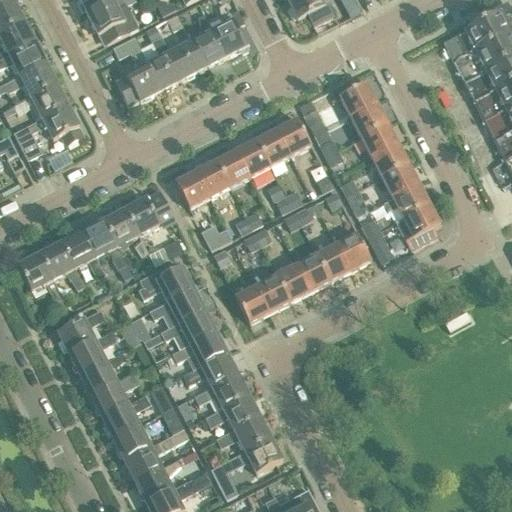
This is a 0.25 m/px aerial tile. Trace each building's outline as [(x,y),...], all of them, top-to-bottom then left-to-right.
[(0,0),(0,9),(14,3),(12,0),(0,0)] [(76,0),(86,17),(113,4),(111,0),(76,0)] [(113,4),(86,17),(97,40),(98,39),(104,51),(130,37),(138,33),(126,10),(136,5),(133,0),(121,0),(115,3),(113,4)] [(180,0),(185,8),(201,0),(180,0)] [(318,0),(289,0),(286,2),(297,24),(307,19),(313,31),(334,21),(328,8),(324,10),(318,0)] [(0,36),(25,23),(14,3),(0,9),(0,36)] [(212,35),(225,62),(247,51),(233,24),(232,24),(224,8),(219,11),(221,22),(220,23),(223,29),(212,35)] [(202,40),(191,46),(205,73),(225,62),(212,35),(204,19),(198,22),(202,40)] [(452,68),(509,38),(499,19),(442,48),(444,52),(440,54),(445,62),(448,61),(452,68)] [(0,36),(0,48),(3,47),(9,59),(36,45),(25,23),(0,36)] [(183,84),(169,57),(156,30),(145,36),(150,47),(151,47),(159,62),(148,68),(162,95),(183,84)] [(462,88),(511,62),(511,43),(509,38),(452,68),(462,88)] [(181,51),(169,57),(183,84),(205,73),(191,46),(190,46),(187,40),(178,45),(181,51)] [(162,95),(148,68),(134,42),(116,51),(122,63),(130,58),(138,74),(125,80),(126,82),(115,87),(128,111),(138,106),(139,107),(162,95)] [(9,59),(0,63),(0,73),(5,71),(6,72),(13,68),(20,80),(20,81),(47,67),(36,45),(9,59)] [(473,108),(511,87),(511,62),(462,88),(473,108)] [(2,90),(0,90),(0,98),(5,96),(7,99),(24,89),(31,102),(58,88),(47,67),(20,81),(20,80),(2,90)] [(483,127),(511,112),(511,87),(473,108),(483,127)] [(26,104),(13,111),(17,118),(28,114),(35,110),(42,123),(68,109),(58,88),(31,102),(26,104)] [(366,88),(339,101),(350,123),(377,109),(366,88)] [(42,123),(14,138),(28,165),(42,158),(32,138),(46,131),(53,145),(61,141),(66,151),(83,141),(78,132),(79,131),(68,109),(42,123)] [(377,109),(350,123),(351,123),(361,143),(387,129),(377,110),(377,109)] [(493,147),(511,137),(511,112),(483,127),(493,147)] [(310,131),(321,125),(316,114),(304,120),(310,131)] [(290,161),(310,151),(297,124),(276,135),(290,161)] [(387,129),(361,143),(362,145),(371,163),(397,149),(388,131),(387,129)] [(269,172),(290,161),(276,135),(256,145),(269,172)] [(503,167),(511,162),(511,137),(493,147),(503,167)] [(0,159),(5,157),(8,164),(18,159),(9,140),(0,145),(0,159)] [(325,161),(337,155),(332,144),(320,150),(325,161)] [(249,182),(269,172),(256,145),(236,155),(249,182)] [(397,149),(371,163),(373,166),(381,183),(408,169),(399,152),(397,149)] [(229,192),(249,182),(236,155),(215,166),(229,192)] [(331,172),(343,166),(337,155),(325,161),(331,172)] [(511,183),(511,162),(503,167),(511,183)] [(209,203),(229,192),(215,166),(195,176),(209,203)] [(408,169),(381,183),(384,187),(392,203),(418,190),(410,174),(408,169)] [(189,213),(209,203),(195,176),(175,186),(189,213)] [(316,186),(322,198),(333,193),(326,180),(316,186)] [(346,201),(358,195),(353,184),(341,191),(346,201)] [(392,204),(383,208),(386,213),(388,217),(397,212),(402,223),(428,210),(421,195),(418,190),(392,203),(392,204)] [(352,212),(364,206),(358,195),(346,201),(352,212)] [(292,214),(303,208),(296,196),(286,201),(292,214)] [(125,215),(139,242),(161,230),(160,229),(173,222),(160,197),(125,215)] [(331,215),(342,209),(335,197),(324,203),(331,215)] [(281,219),(292,214),(286,201),(275,207),(281,219)] [(432,234),(439,230),(428,210),(402,223),(394,227),(409,256),(436,242),(432,234)] [(301,231),(312,225),(305,213),(294,218),(301,231)] [(118,253),(118,252),(139,242),(125,215),(104,226),(118,253)] [(251,235),(263,229),(256,217),(245,223),(251,235)] [(290,236),(301,231),(294,218),(284,224),(290,236)] [(241,240),(251,235),(245,223),(235,228),(241,240)] [(367,241),(379,235),(374,225),(362,231),(367,241)] [(127,269),(118,252),(118,253),(104,226),(83,237),(96,264),(97,263),(109,257),(118,274),(124,285),(133,280),(127,269)] [(226,233),(218,238),(214,230),(201,237),(211,256),(232,245),(226,233)] [(261,252),(272,246),(265,234),(254,239),(261,252)] [(379,235),(367,241),(372,252),(384,246),(379,235)] [(83,237),(61,248),(75,275),(76,274),(89,268),(93,276),(97,282),(104,278),(97,263),(96,264),(83,237)] [(250,257),(261,252),(254,239),(244,245),(250,257)] [(350,276),(370,265),(356,239),(336,249),(350,276)] [(183,256),(177,244),(163,252),(169,263),(183,256)] [(141,262),(148,258),(142,245),(134,252),(141,262)] [(84,291),(76,274),(75,275),(61,248),(40,259),(54,286),(67,279),(69,285),(70,284),(77,295),(84,291)] [(329,286),(350,276),(336,249),(316,260),(329,286)] [(225,255),(213,260),(220,273),(231,267),(225,255)] [(63,302),(54,286),(40,259),(18,271),(32,297),(46,290),(49,296),(56,306),(63,302)] [(310,297),(329,286),(316,260),(296,270),(310,297)] [(290,307),(310,297),(296,270),(276,280),(290,307)] [(143,292),(139,295),(143,304),(161,295),(167,307),(167,308),(194,294),(183,273),(165,282),(161,274),(139,285),(143,292)] [(270,317),(290,307),(276,280),(256,290),(270,317)] [(256,290),(235,301),(249,328),(270,317),(256,290)] [(165,309),(149,316),(154,325),(162,321),(168,333),(178,328),(179,330),(206,316),(194,294),(167,308),(165,309)] [(95,345),(89,333),(105,324),(101,315),(84,324),(57,338),(68,359),(95,345)] [(168,333),(161,337),(165,345),(174,341),(181,354),(181,355),(190,351),(217,337),(206,316),(179,330),(178,328),(168,333)] [(471,326),(466,317),(445,328),(450,337),(471,326)] [(140,322),(130,327),(139,344),(140,344),(143,346),(143,347),(144,346),(151,343),(140,322)] [(107,367),(106,366),(100,355),(117,346),(111,336),(95,345),(68,359),(80,381),(107,367)] [(181,354),(172,359),(177,368),(187,363),(193,375),(194,376),(201,372),(201,373),(228,359),(217,337),(190,351),(181,355),(181,354)] [(107,367),(80,381),(91,402),(118,388),(118,387),(108,369),(112,368),(117,371),(126,364),(122,357),(106,366),(107,367)] [(193,375),(183,380),(188,391),(206,381),(212,392),(213,394),(240,380),(228,359),(201,373),(201,372),(194,376),(193,375)] [(129,410),(129,408),(123,397),(139,389),(134,379),(118,387),(118,388),(91,402),(102,424),(129,410)] [(212,392),(194,402),(199,410),(216,401),(223,413),(224,416),(251,402),(240,380),(213,394),(212,392)] [(167,401),(162,391),(161,392),(151,397),(156,406),(166,401),(167,401)] [(129,410),(102,424),(113,445),(140,431),(134,418),(150,410),(145,400),(129,408),(129,410)] [(205,423),(201,426),(205,434),(209,431),(210,433),(228,424),(234,435),(235,437),(262,423),(251,402),(224,416),(223,413),(205,423)] [(234,435),(216,444),(220,451),(239,444),(245,456),(246,458),(273,444),(262,423),(235,437),(234,435)] [(184,433),(179,424),(178,424),(167,430),(172,439),(183,433),(184,433)] [(152,452),(151,451),(140,431),(113,445),(124,466),(152,452)] [(163,474),(162,472),(156,460),(188,443),(183,434),(151,451),(152,452),(124,466),(136,488),(163,474)] [(245,456),(227,465),(232,475),(250,466),(258,480),(284,466),(273,444),(246,458),(245,456)] [(174,495),(173,493),(167,482),(181,470),(178,464),(162,472),(163,474),(136,488),(147,509),(174,495)] [(182,511),(179,505),(212,488),(206,476),(173,493),(174,495),(147,509),(148,511),(182,511)] [(280,510),(280,511),(318,511),(309,494),(280,510)] [(268,511),(280,511),(280,510),(276,503),(266,508),(268,511)]
